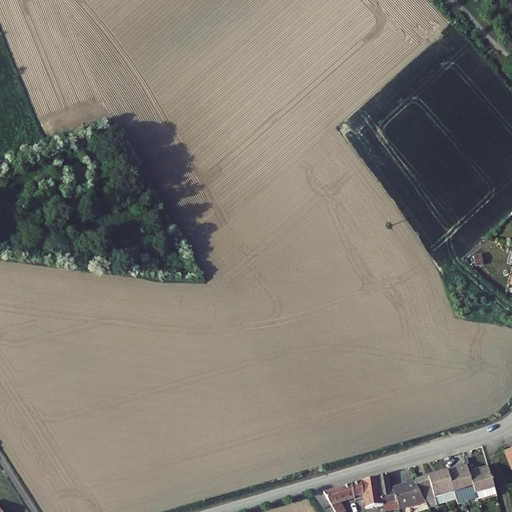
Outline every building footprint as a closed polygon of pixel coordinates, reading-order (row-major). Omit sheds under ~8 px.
[(470,465),(461,467),(469,491),(471,499),(490,493),(483,470),(481,464),(471,468),(470,465)] [(492,467),(483,470),(490,493),(497,491),(498,497),(511,493),(504,466),(493,469),(492,467)] [(442,473),(428,477),(440,499),(444,507),(451,505),(449,497),(469,491),(461,467),(452,470),(453,474),(443,477),(442,473)] [(404,471),(393,474),(403,500),(405,509),(419,505),(418,500),(415,500),(411,488),(409,488),(404,471)] [(368,482),(339,491),(350,511),(358,511),(359,511),(362,510),(356,500),(372,495),(373,498),(382,495),(385,506),(403,500),(393,474),(377,479),(378,484),(369,485),(368,482)] [(410,484),(411,488),(415,500),(418,500),(419,505),(440,499),(428,477),(421,479),(421,481),(410,484)] [(449,497),(451,505),(471,499),(469,491),(449,497)] [(497,491),(490,493),(492,499),(498,497),(497,491)]
